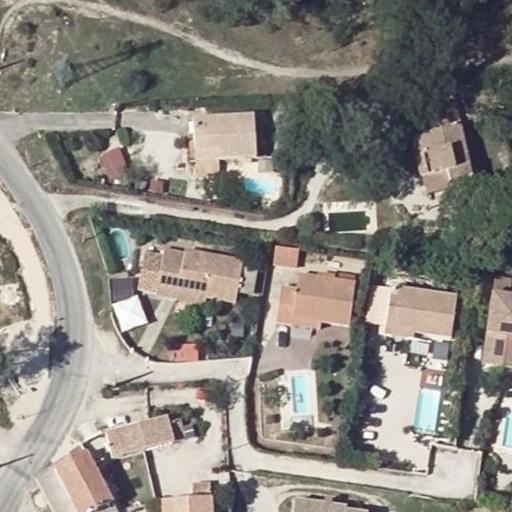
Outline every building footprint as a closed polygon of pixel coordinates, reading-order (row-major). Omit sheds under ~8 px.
[(406,106),(422,178),(447,172),(452,190),(456,210),(479,205),(457,104),(438,108),(436,99),(406,106)] [(194,120),(196,162),(256,160),(254,117),(194,120)] [(123,148),(104,154),(111,177),(131,171),(123,148)] [(447,172),(422,178),(427,196),(452,190),(447,172)] [(277,246),(277,264),(300,265),(300,246),(277,246)] [(202,295),(235,301),(242,263),(164,248),(163,255),(145,252),(138,288),(156,292),(155,294),(173,298),(175,290),(202,295)] [(283,287),(278,323),(292,325),(294,317),(321,322),(350,326),(357,284),(350,283),(300,275),(298,288),(283,287)] [(135,276),(113,279),(116,300),(138,297),(135,276)] [(392,289),(388,328),(412,330),(412,334),(454,339),(458,298),(392,289)] [(175,290),(173,298),(200,304),(202,295),(175,290)] [(511,294),(495,291),(482,364),(510,369),(511,358),(511,294)] [(122,329),(147,324),(143,298),(117,302),(122,329)] [(294,317),(292,325),(320,330),(321,322),(294,317)] [(412,330),(388,328),(387,337),(411,339),(412,334),(412,330)] [(144,452),(174,442),(169,424),(167,418),(148,422),(138,425),(144,452)] [(181,422),(169,424),(174,442),(185,440),(181,422)] [(144,452),(138,425),(108,434),(112,459),(144,452)] [(55,471),(76,511),(98,511),(113,504),(93,468),(86,454),(55,471)] [(104,463),(93,468),(113,504),(123,499),(104,463)] [(53,511),(76,511),(55,471),(37,480),(53,511)] [(165,502),(165,511),(211,511),(211,500),(165,502)]
